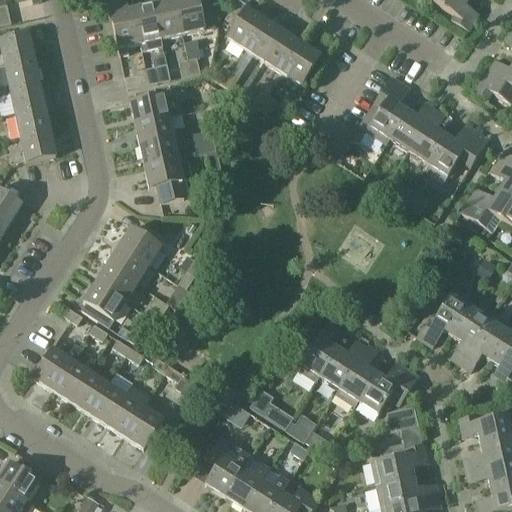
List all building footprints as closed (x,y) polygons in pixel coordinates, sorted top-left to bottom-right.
[(185,0),(172,3),(180,38),(214,31),(207,0),(185,0)] [(470,1),(470,0),(429,0),(429,1),(454,18),(452,22),(468,33),(478,17),(465,8),(470,1)] [(159,43),(180,38),(172,3),(152,8),(159,43)] [(161,50),(159,43),(152,8),(131,12),(138,47),(140,55),(161,50)] [(0,10),(0,14),(3,28),(11,27),(7,9),(0,10)] [(244,53),(263,23),(246,11),(226,42),(244,53)] [(131,12),(109,17),(117,52),(119,59),(128,57),(126,50),(138,47),(131,12)] [(267,58),(282,34),(263,23),(244,53),(262,65),(267,58)] [(282,78),(301,47),(282,34),(267,58),(262,65),(282,78)] [(0,56),(3,70),(33,63),(27,38),(0,43),(0,56)] [(301,47),(282,78),(299,89),(319,59),(301,47)] [(8,93),(38,87),(33,63),(3,70),(8,93)] [(186,65),(189,80),(199,78),(195,63),(186,65)] [(181,82),(189,80),(186,65),(178,67),(181,82)] [(511,65),(507,73),(494,65),(484,82),(482,81),(473,94),(487,104),(491,99),(509,110),(511,105),(511,65)] [(154,70),(144,73),(147,89),(157,87),(170,84),(166,68),(154,71),(154,70)] [(229,77),(230,75),(224,71),(214,87),(220,91),(229,77)] [(126,93),(147,89),(144,73),(134,75),(135,79),(124,81),(126,93)] [(229,77),(220,91),(228,96),(237,82),(229,77)] [(384,148),(405,114),(397,109),(407,92),(389,81),(371,109),(357,132),(384,148)] [(14,119),(44,112),(38,87),(8,93),(14,119)] [(153,93),(135,97),(137,105),(155,101),(153,93)] [(210,107),(216,111),(225,99),(218,94),(210,107)] [(267,101),(268,100),(260,95),(251,108),(259,113),(267,101)] [(172,98),(129,107),(133,128),(169,120),(177,118),(172,98)] [(267,101),(259,113),(268,119),(276,106),(267,101)] [(216,111),(210,107),(209,107),(201,119),(208,124),(216,111)] [(406,156),(433,114),(423,107),(415,120),(405,114),(384,148),(385,149),(388,144),(406,156)] [(19,143),(49,136),(44,112),(14,119),(19,143)] [(425,168),(444,139),(435,134),(443,120),(433,114),(406,156),(425,168)] [(138,149),(174,141),(182,140),(180,131),(172,133),(169,120),(133,128),(138,149)] [(452,145),(444,139),(425,168),(423,173),(443,186),(457,164),(469,172),(487,143),(463,128),(452,145)] [(216,154),(211,133),(193,137),(197,158),(216,154)] [(49,136),(19,143),(25,167),(55,160),(49,136)] [(184,149),(182,140),(174,141),(138,149),(143,170),(172,164),(174,163),(179,163),(176,151),(184,149)] [(511,175),(511,161),(503,155),(497,166),(511,175)] [(172,164),(143,170),(148,193),(154,191),(158,209),(187,202),(183,185),(191,183),(186,161),(179,163),(174,163),(172,164)] [(497,194),(511,203),(511,175),(497,166),(489,177),(503,185),(497,194)] [(220,175),(210,177),(213,191),(224,188),(220,175)] [(410,191),(402,205),(417,213),(425,199),(410,191)] [(493,236),(500,224),(511,231),(511,203),(497,194),(492,203),(478,194),(463,218),(493,236)] [(0,223),(8,229),(21,209),(0,195),(0,223)] [(117,250),(147,270),(159,251),(152,247),(158,239),(142,228),(136,237),(129,232),(117,250)] [(136,288),(147,270),(117,250),(105,269),(136,288)] [(179,271),(186,275),(194,281),(203,268),(193,262),(193,263),(187,259),(179,271)] [(486,284),(494,272),(481,264),(473,276),(486,284)] [(124,306),(136,288),(105,269),(94,287),(124,306)] [(185,294),(194,281),(186,275),(177,289),(185,294)] [(112,325),(124,306),(94,287),(82,306),(112,325)] [(450,340),(469,311),(449,299),(427,332),(422,329),(417,337),(433,348),(442,335),(450,340)] [(157,327),(162,319),(149,310),(143,318),(157,327)] [(461,366),(488,324),(469,311),(450,340),(460,346),(451,360),(461,366)] [(68,313),(63,321),(76,329),(81,321),(68,313)] [(489,365),(507,336),(510,338),(511,335),(511,330),(492,318),(488,324),(461,366),(472,373),(480,360),(489,365)] [(325,326),(298,369),(295,374),(315,386),(318,381),(337,352),(329,347),(337,334),(325,326)] [(101,346),(107,338),(94,330),(89,338),(101,346)] [(131,335),(126,343),(141,352),(145,345),(131,335)] [(507,336),(489,365),(498,371),(488,386),(504,396),(507,392),(511,394),(511,375),(511,373),(511,335),(510,338),(507,336)] [(125,361),(130,353),(116,343),(111,352),(125,361)] [(338,394),(365,351),(354,344),(346,357),(337,352),(318,381),(338,394)] [(367,352),(365,351),(338,394),(335,399),(354,411),(357,406),(376,376),(367,371),(379,353),(370,347),(367,352)] [(52,395),(71,365),(51,352),(32,382),(52,395)] [(143,361),(130,353),(125,361),(137,369),(143,361)] [(164,378),(169,371),(155,362),(150,369),(164,378)] [(71,407),(90,377),(71,365),(52,395),(71,407)] [(376,376),(357,406),(377,419),(386,404),(395,410),(414,383),(393,369),(385,382),(376,376)] [(177,386),(181,378),(169,371),(164,378),(177,386)] [(88,418),(107,388),(90,377),(71,407),(88,418)] [(107,430),(126,400),(107,388),(88,418),(107,430)] [(261,394),(249,411),(272,426),(280,414),(269,406),(272,401),(261,394)] [(124,441),(144,412),(126,400),(107,430),(124,441)] [(230,406),(221,420),(231,426),(239,412),(239,411),(230,406)] [(399,414),(404,433),(418,429),(414,410),(399,414)] [(144,412),(124,441),(142,453),(162,423),(144,412)] [(479,448),(511,441),(511,416),(478,424),(477,419),(457,423),(461,441),(477,438),(479,448)] [(303,440),(306,425),(295,422),(291,437),(303,440)] [(263,452),(275,459),(288,439),(275,432),(263,452)] [(313,455),(320,444),(309,438),(303,448),(313,455)] [(469,474),(511,464),(511,441),(479,448),(481,458),(466,461),(469,474)] [(204,489),(223,501),(242,471),(243,472),(250,461),(240,455),(230,449),(219,442),(210,457),(221,463),(204,489)] [(339,471),(348,457),(331,446),(322,460),(339,471)] [(308,456),(294,448),(289,455),(303,464),(308,456)] [(375,490),(380,489),(413,481),(411,471),(426,467),(422,449),(403,453),(404,458),(370,465),(375,490)] [(488,493),(511,487),(511,464),(469,474),(471,486),(486,483),(488,493)] [(0,477),(0,487),(26,504),(37,486),(7,467),(0,477)] [(223,501),(239,511),(243,511),(262,484),(269,473),(260,467),(253,478),(243,472),(242,471),(223,501)] [(270,511),(281,496),(282,497),(288,486),(279,480),(272,490),(262,484),(243,511),(270,511)] [(415,491),(413,481),(380,489),(375,490),(379,511),(384,511),(384,510),(433,500),(439,499),(436,486),(415,491)] [(0,511),(21,511),(26,504),(0,487),(0,511)] [(511,511),(511,487),(488,493),(491,503),(475,506),(476,511),(511,511)] [(281,496),(270,511),(312,511),(318,504),(299,491),(292,503),(282,497),(281,496)] [(86,499),(79,511),(95,511),(98,507),(86,499)] [(439,499),(433,500),(384,510),(384,511),(379,511),(378,511),(435,511),(441,511),(439,499)]
